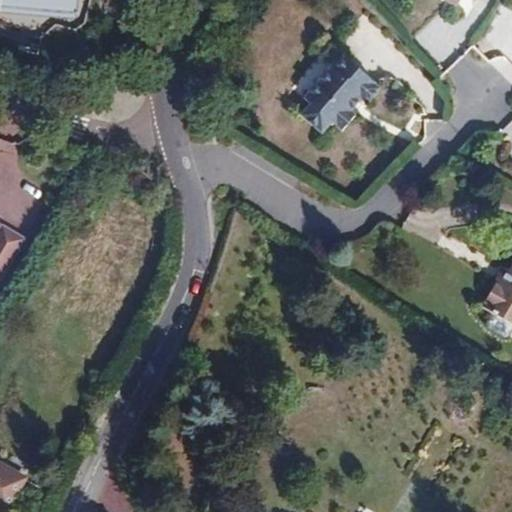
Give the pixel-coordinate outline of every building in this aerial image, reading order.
[(376,83),(345,57),(335,68),(333,66),(305,99),(311,104),(302,116),(323,134),(333,123),(343,131),(356,116),(351,112),(361,100),(366,104),(379,89),(375,85),(376,83)] [(211,84),(195,85),(195,103),(212,102),(211,84)] [(0,267),(6,271),(25,239),(3,226),(0,230),(0,267)] [(505,282),(511,272),(505,268),(499,278),(505,282)] [(511,271),(511,272),(505,282),(499,278),(481,307),(511,325),(511,271)] [(0,510),(3,511),(7,511),(25,479),(0,465),(0,510)]
